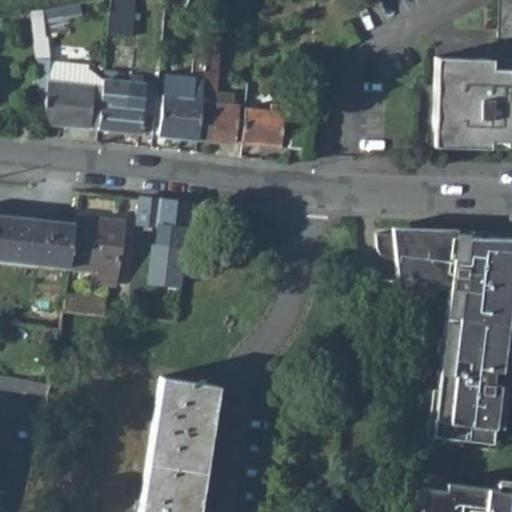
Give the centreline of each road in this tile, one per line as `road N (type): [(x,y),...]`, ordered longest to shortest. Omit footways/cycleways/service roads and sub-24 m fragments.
road 1 (residential): [(311,185),(292,305),(240,378),(215,511)]
road 2 (tertiary): [(311,185),(0,150)]
road 3 (tertiary): [(511,192),(311,185)]
